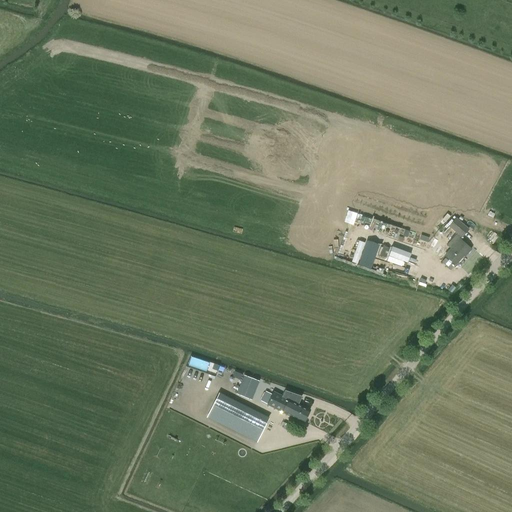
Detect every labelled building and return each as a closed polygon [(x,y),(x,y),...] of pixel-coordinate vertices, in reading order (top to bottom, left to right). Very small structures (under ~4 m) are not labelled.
[(447,245),(451,248),(445,255),(455,264),(465,253),(466,254),(471,249),(459,239),(461,237),(461,238),(469,229),(456,218),(448,226),(456,233),(447,245)] [(358,264),(367,267),(370,268),(374,257),(378,246),(367,241),(358,264)] [(422,249),(424,250),(426,252),(430,247),(428,245),(427,244),(422,249)] [(382,245),(379,255),(376,262),(380,264),(383,257),(385,258),(389,248),(382,245)] [(247,386),(248,387),(244,397),(252,400),(259,381),(251,378),(250,380),(246,379),(244,385),(247,386)] [(266,391),(261,401),(267,404),(282,412),(303,423),(309,410),(297,404),(301,396),(285,391),(282,396),(273,392),(272,394),(266,391)] [(234,400),(222,424),(234,430),(257,442),(269,418),(246,407),(234,400)]
